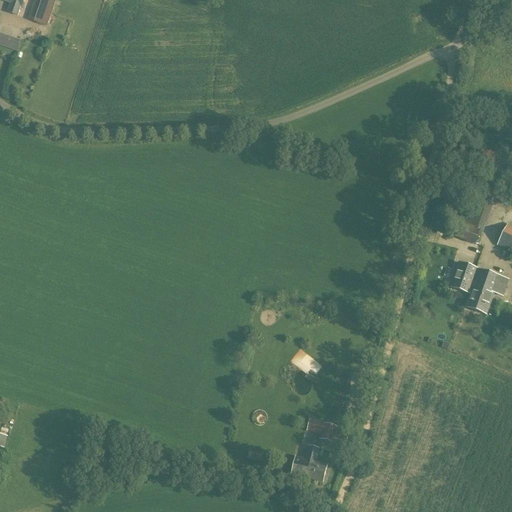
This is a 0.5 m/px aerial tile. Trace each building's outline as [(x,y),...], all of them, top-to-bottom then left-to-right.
[(0,0),(11,4),(8,13),(17,16),(20,7),(21,7),(22,3),(23,0),(0,0)] [(50,0),(34,0),(28,20),(47,27),(56,2),(50,0)] [(0,35),(0,44),(20,51),(23,41),(1,33),(0,35)] [(479,235),(480,231),(458,223),(453,238),(475,246),(479,235)] [(511,253),(511,226),(508,225),(497,247),(511,253)] [(466,308),(486,315),(493,294),(503,297),(509,282),(459,264),(451,288),(470,295),(466,308)] [(291,360),(307,374),(312,368),(317,373),(322,367),(301,349),(291,360)] [(319,439),(334,443),(338,427),(310,420),(307,431),(320,435),(319,439)] [(0,445),(6,447),(9,436),(0,432),(0,445)] [(322,482),(327,466),(315,463),(318,450),(310,448),(306,461),(295,458),(291,475),(322,482)] [(107,471),(107,468),(108,462),(96,461),(95,470),(107,471)]
